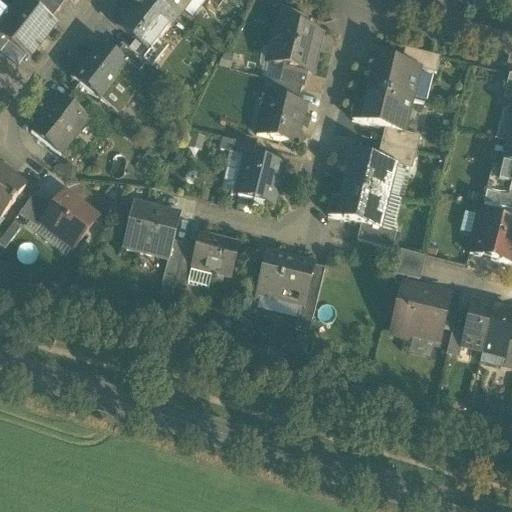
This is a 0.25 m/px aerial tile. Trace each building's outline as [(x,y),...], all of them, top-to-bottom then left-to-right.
[(25,60),(27,61),(55,26),(50,22),(32,7),(22,0),(20,0),(10,14),(0,25),(0,39),(7,45),(25,60)] [(50,22),(59,11),(44,0),(36,0),(32,7),(50,22)] [(66,0),(44,0),(59,11),(67,0),(66,0)] [(150,54),(176,22),(147,0),(135,0),(114,27),(135,43),(150,55),(150,54)] [(147,0),(176,22),(182,13),(192,0),(147,0)] [(192,21),(207,2),(204,0),(192,0),(182,13),(192,21)] [(204,0),(207,2),(218,10),(226,0),(204,0)] [(487,0),(472,3),(474,15),(489,12),(487,0)] [(0,5),(0,25),(10,14),(0,5)] [(281,9),(276,27),(304,34),(307,21),(281,9)] [(307,75),(311,76),(321,38),(304,34),(276,27),(275,27),(270,49),(277,51),(273,67),(282,69),(307,75)] [(150,55),(135,43),(127,53),(145,66),(151,71),(159,61),(150,54),(150,55)] [(7,45),(0,54),(0,56),(17,70),(25,60),(7,45)] [(73,81),(101,104),(128,69),(114,57),(100,46),(73,81)] [(128,69),(137,76),(145,66),(127,53),(121,48),(114,57),(128,69)] [(268,66),(273,67),(277,51),(270,49),(265,65),(268,66)] [(433,76),(435,77),(440,61),(405,52),(401,68),(420,72),(420,73),(433,76)] [(371,79),(367,93),(412,104),(420,73),(420,72),(401,68),(367,59),(363,77),(371,79)] [(273,67),(268,66),(264,82),(278,85),(282,69),(273,67)] [(137,76),(128,69),(101,104),(117,116),(133,96),(126,90),(137,76)] [(282,69),(278,85),(301,91),(303,91),(307,75),(282,69)] [(427,102),(433,76),(420,73),(412,104),(423,107),(425,101),(427,102)] [(511,78),(508,77),(502,101),(511,102),(511,78)] [(301,91),(278,85),(264,82),(261,97),(265,98),(270,99),(297,106),(301,91)] [(404,136),(412,104),(367,93),(363,108),(356,106),(351,123),(384,132),(404,136)] [(63,104),(80,118),(88,108),(70,94),(63,104)] [(270,99),(265,98),(256,137),(260,138),(270,99)] [(28,135),(57,157),(73,138),(68,134),(74,127),(78,131),(85,122),(80,118),(63,104),(56,99),(28,135)] [(260,138),(296,147),(305,108),(297,106),(270,99),(260,138)] [(68,134),(73,138),(78,131),(74,127),(68,134)] [(384,132),(380,147),(415,156),(419,140),(404,136),(384,132)] [(204,141),(190,137),(187,151),(201,154),(204,141)] [(243,159),(251,161),(254,149),(230,143),(227,155),(229,156),(243,159)] [(511,144),(508,144),(498,184),(497,184),(511,188),(511,144)] [(415,156),(380,147),(377,163),(396,168),(411,172),(415,156)] [(347,174),(343,189),(388,200),(396,168),(377,163),(343,155),(339,172),(347,174)] [(243,159),(229,156),(220,190),(237,195),(242,176),(239,175),(243,159)] [(236,198),(271,207),(281,169),(251,161),(243,159),(239,175),(242,176),(237,195),(236,198)] [(403,204),(411,172),(396,168),(388,200),(401,203),(403,204)] [(0,218),(23,189),(0,170),(0,218)] [(498,184),(489,181),(482,206),(508,213),(511,213),(511,208),(511,188),(497,184),(498,184)] [(388,200),(343,189),(339,203),(332,202),(327,219),(361,227),(380,232),(388,200)] [(41,227),(73,251),(96,221),(64,196),(53,211),(40,226),(41,227)] [(28,226),(37,233),(41,227),(40,226),(53,211),(34,197),(17,218),(28,226)] [(395,223),(401,203),(388,200),(380,232),(396,235),(395,223)] [(167,263),(168,263),(173,244),(180,217),(134,206),(122,252),(167,263)] [(472,238),(477,219),(464,215),(459,234),(472,238)] [(467,256),(511,267),(511,227),(505,226),(477,219),(472,238),(467,256)] [(20,232),(13,226),(0,241),(0,248),(4,252),(20,232)] [(65,261),(73,251),(41,227),(37,233),(28,226),(25,230),(65,261)] [(357,243),(392,252),(396,235),(380,232),(361,227),(357,243)] [(187,286),(207,291),(211,275),(229,280),(237,248),(198,238),(195,250),(190,270),(191,270),(187,286)] [(195,250),(184,247),(173,244),(168,263),(167,263),(161,287),(174,290),(175,286),(186,289),(187,286),(191,270),(190,270),(195,250)] [(394,277),(419,283),(425,260),(422,259),(400,254),(394,277)] [(300,308),(302,309),(312,268),(313,266),(268,256),(257,298),(260,298),(300,308)] [(298,317),(312,321),(325,271),(312,268),(302,309),(300,308),(298,317)] [(170,305),(174,290),(161,287),(161,302),(170,305)] [(433,344),(436,345),(447,301),(403,290),(392,334),(413,339),(433,344)] [(256,311),(297,321),(298,317),(300,308),(260,298),(256,311)] [(481,354),(493,310),(471,304),(463,333),(459,349),(460,349),(481,354)] [(511,324),(511,314),(493,310),(481,354),(502,360),(503,360),(507,344),(511,324)] [(308,337),(312,321),(298,317),(297,321),(294,333),(308,337)] [(445,358),(458,361),(460,349),(459,349),(463,333),(452,331),(445,358)] [(428,361),(433,344),(413,339),(408,356),(428,361)] [(499,371),(511,374),(511,345),(507,344),(503,360),(502,360),(499,371)] [(479,366),(499,371),(502,360),(481,354),(479,366)]
